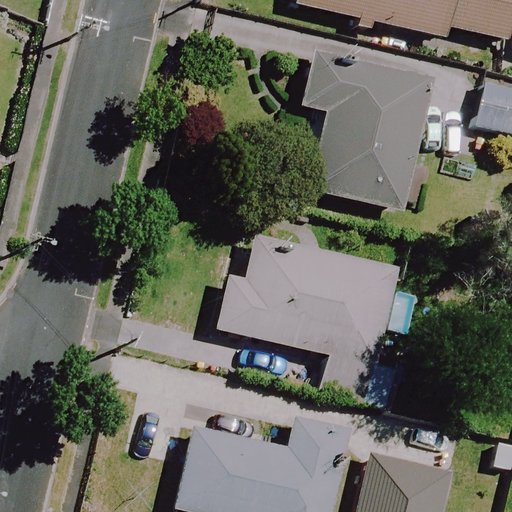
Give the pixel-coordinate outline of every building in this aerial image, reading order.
[(509,0),(288,0),(286,12),(433,47),(436,35),(498,50),(509,0)] [(423,91),(304,62),(291,113),(318,120),(299,198),(391,220),(423,91)] [(386,278),(247,247),(243,268),(238,289),(219,284),(207,338),(319,364),(311,397),(372,411),(380,378),(364,374),(386,278)] [(186,427),(167,508),(184,511),(326,511),(345,432),(290,419),(283,450),(186,427)] [(368,454),(354,511),(440,511),(449,473),(368,454)]
